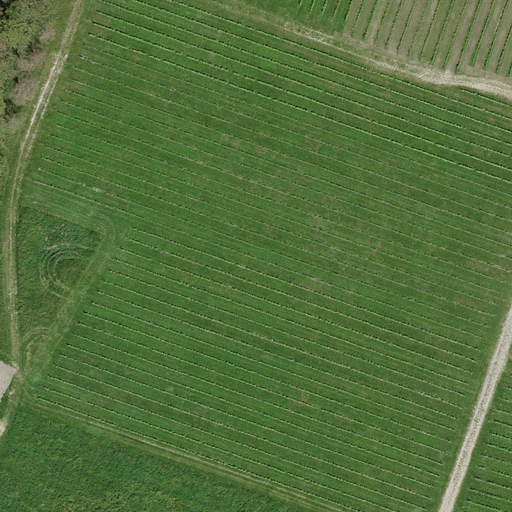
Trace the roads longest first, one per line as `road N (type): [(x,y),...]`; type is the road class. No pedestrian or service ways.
road 1 (track): [(213,0),(406,69),(511,92)]
road 2 (track): [(0,190),(78,0)]
road 3 (track): [(444,511),(511,322)]
